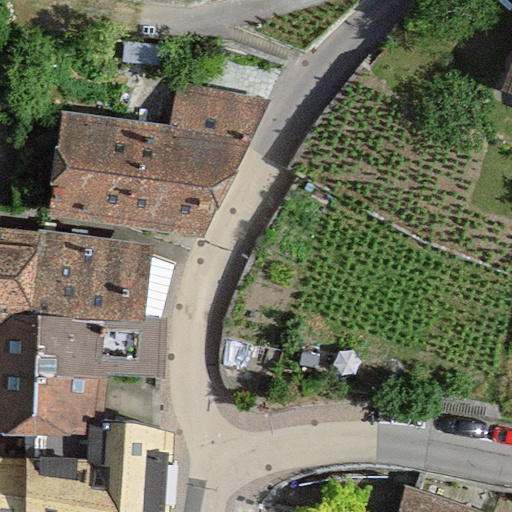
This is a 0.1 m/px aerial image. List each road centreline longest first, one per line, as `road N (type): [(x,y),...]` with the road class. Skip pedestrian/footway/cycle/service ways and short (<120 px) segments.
road 1 (residential): [(215,463),(192,340),(210,271),(307,85),(391,0)]
road 2 (residential): [(215,463),(366,440),(511,468)]
